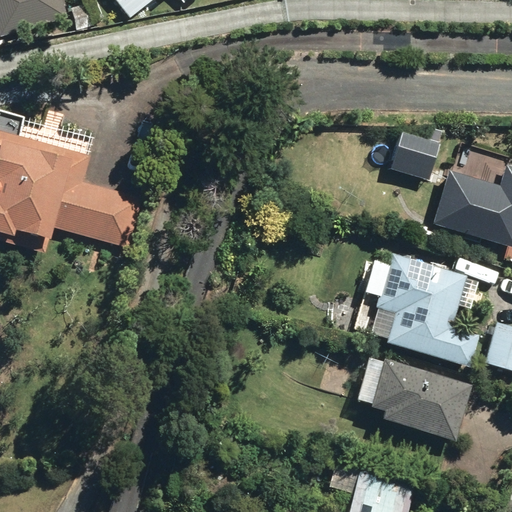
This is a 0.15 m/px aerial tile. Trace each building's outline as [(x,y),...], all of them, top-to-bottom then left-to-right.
[(0,0),(0,35),(0,37),(67,18),(62,0),(0,0)] [(73,9),(79,31),(94,27),(89,5),(73,9)] [(49,226),(126,248),(140,199),(81,182),(89,156),(0,130),(0,234),(7,237),(9,229),(45,240),(49,226)] [(387,168),(426,180),(437,143),(398,131),(387,168)] [(428,223),(511,250),(511,248),(511,165),(505,163),(498,186),(445,169),(428,223)] [(383,342),(468,367),(477,334),(450,327),(462,286),(384,265),(372,307),(391,313),(383,342)] [(483,361),(511,369),(511,326),(495,321),(483,361)] [(378,419),(452,441),(472,378),(384,351),(381,361),(366,356),(353,399),(368,403),(367,407),(381,411),(378,419)] [(404,511),(414,480),(357,463),(355,470),(333,463),(326,486),(350,494),(344,511),(404,511)]
